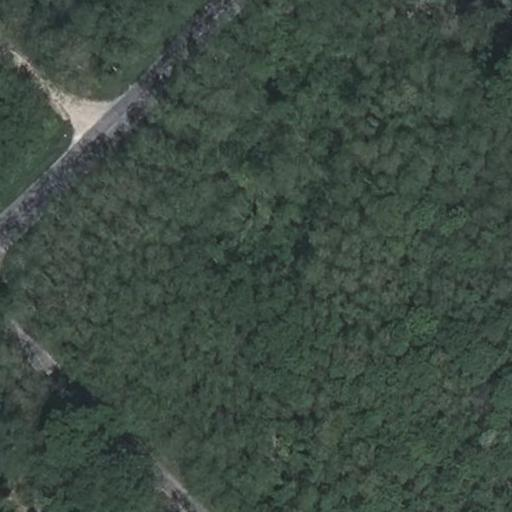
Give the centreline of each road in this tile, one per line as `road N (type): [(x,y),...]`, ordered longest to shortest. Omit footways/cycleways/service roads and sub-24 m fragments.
road 1 (secondary): [(0,237),(230,0)]
road 2 (unclassified): [(0,332),(195,511)]
